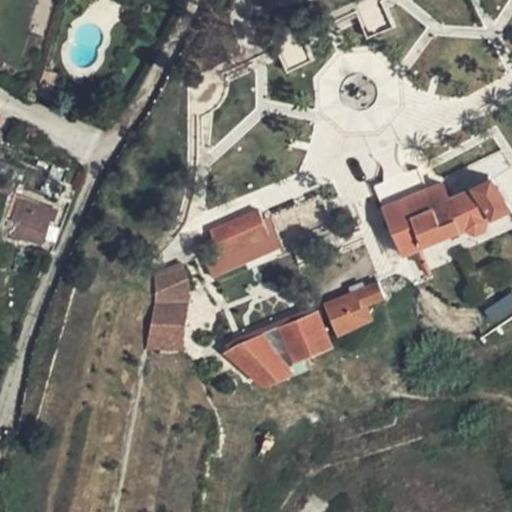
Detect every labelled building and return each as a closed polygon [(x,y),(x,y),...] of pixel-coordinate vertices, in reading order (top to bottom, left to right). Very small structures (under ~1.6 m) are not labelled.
[(370,0),(356,6),(367,32),(385,24),(374,0),(370,0)] [(44,71),(37,96),(51,99),(58,75),(44,71)] [(0,177),(58,199),(69,170),(0,145),(0,177)] [(388,206),(384,208),(404,254),(502,211),(488,182),(447,200),(440,184),(426,190),(419,173),(381,189),(388,206)] [(8,234),(43,246),(51,221),(55,222),(59,210),(19,198),(11,221),(12,221),(8,234)] [(259,210),(214,230),(214,279),(284,248),(259,210)] [(192,270),(158,265),(146,347),(179,352),(192,270)] [(376,281),(326,302),(339,333),(365,322),(360,309),(384,299),(376,281)] [(309,309),(272,324),(286,356),(323,341),(309,309)] [(249,334),(222,351),(262,385),(286,365),(249,334)]
